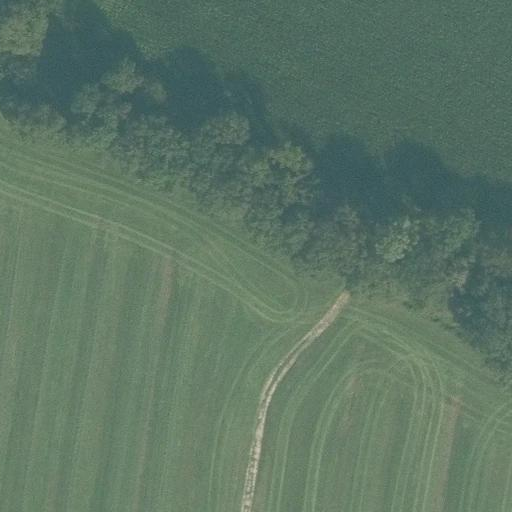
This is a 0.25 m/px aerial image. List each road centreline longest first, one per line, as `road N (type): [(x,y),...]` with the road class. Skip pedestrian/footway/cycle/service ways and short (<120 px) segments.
road 1 (track): [(0,34),(203,141),(511,280)]
road 2 (track): [(375,219),(349,291),(275,373),(262,404),(245,511)]
